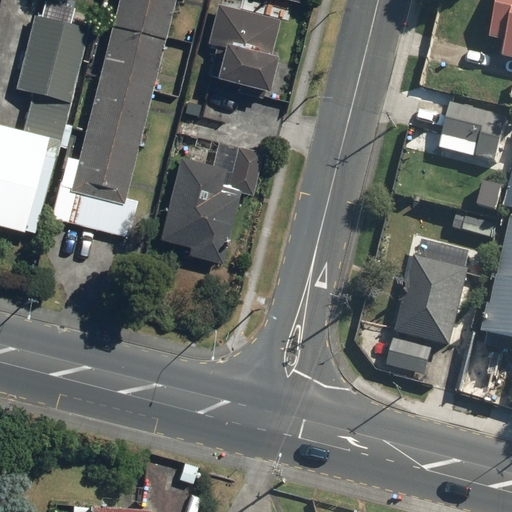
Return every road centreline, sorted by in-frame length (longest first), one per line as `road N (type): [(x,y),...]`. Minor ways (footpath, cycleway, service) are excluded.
road 1 (residential): [(304,291),(375,0)]
road 2 (secondary): [(251,407),(0,347)]
road 3 (secondary): [(511,478),(292,418)]
road 4 (residential): [(304,291),(312,347),(292,418)]
road 5 (residential): [(251,407),(270,347),(304,291)]
